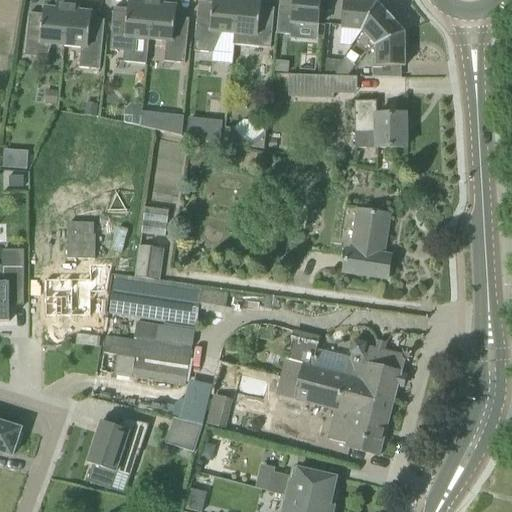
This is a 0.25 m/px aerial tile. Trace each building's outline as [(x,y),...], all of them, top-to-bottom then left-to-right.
[(149,41),(153,0),(141,0),(141,4),(129,3),(125,37),(111,36),(110,51),(125,53),(126,45),(131,46),(135,40),(149,41)] [(153,0),(149,41),(166,43),(164,63),(185,65),(189,20),(175,19),(177,7),(165,6),(165,0),(153,0)] [(234,35),(237,0),(213,0),(213,3),(199,2),(195,52),(213,54),(222,34),(234,35)] [(237,0),(234,35),(233,46),(271,49),(275,9),(261,8),(261,2),(249,1),(249,0),(237,0)] [(279,7),(276,34),(291,36),(292,25),(319,28),(321,0),(293,0),(293,8),(279,7)] [(361,33),(378,3),(377,3),(376,4),(344,1),(341,30),(361,32),(361,33)] [(64,47),(68,4),(57,3),(56,10),(44,9),(43,15),(29,14),(25,57),(47,59),(52,46),(64,47)] [(378,4),(378,3),(361,33),(362,33),(363,32),(375,46),(374,46),(375,47),(406,34),(405,33),(404,33),(395,23),(395,22),(388,14),(387,15),(378,5),(378,4)] [(80,5),(68,4),(64,47),(81,49),(79,69),(100,71),(105,21),(91,20),(92,14),(80,13),(80,5)] [(406,34),(375,47),(375,48),(376,47),(376,67),(405,67),(405,35),(406,34)] [(278,63),(277,73),(289,74),(290,64),(278,63)] [(331,89),(331,77),(315,76),(315,89),(331,89)] [(376,149),(406,149),(406,116),(377,116),(377,102),(355,102),(355,134),(376,134),(376,149)] [(141,106),(129,105),(125,109),(124,125),(140,128),(141,106)] [(184,118),(171,117),(169,136),(182,139),(184,118)] [(225,128),(223,145),(264,150),(265,133),(264,133),(257,123),(244,121),(234,129),(225,128)] [(222,123),(207,122),(205,141),(220,144),(222,123)] [(3,168),(28,170),(29,151),(5,149),(3,168)] [(24,190),(24,179),(9,179),(9,190),(24,190)] [(145,207),(142,233),(166,236),(169,210),(145,207)] [(344,274),(387,281),(391,257),(384,256),(390,216),(358,211),(352,251),(347,250),(344,274)] [(159,282),(161,268),(163,251),(139,247),(134,279),(159,282)] [(3,285),(0,284),(0,323),(10,324),(10,308),(25,308),(25,252),(3,252),(3,285)] [(30,256),(30,269),(45,269),(45,256),(30,256)] [(108,294),(112,267),(90,267),(90,281),(45,281),(45,318),(92,318),(92,294),(108,294)] [(199,293),(181,290),(115,280),(109,315),(194,328),(199,293)] [(191,350),(106,337),(104,354),(134,359),(131,380),(185,388),(191,350)] [(278,397),(337,412),(329,441),(347,445),(346,448),(379,457),(405,357),(355,344),(347,376),(287,360),(278,397)] [(226,429),(233,399),(213,395),(206,424),(226,429)] [(124,452),(139,457),(149,426),(125,420),(122,429),(107,424),(103,436),(98,434),(88,464),(116,474),(124,452)] [(0,453),(13,457),(15,449),(19,450),(24,435),(20,434),(21,430),(0,423),(0,453)] [(173,423),(165,449),(194,457),(203,431),(173,423)] [(293,469),(291,477),(273,473),(268,493),(287,497),(334,508),(338,492),(334,491),(337,479),(293,469)] [(202,511),(207,494),(190,490),(185,510),(192,511),(202,511)] [(333,511),(334,508),(287,497),(283,511),(333,511)]
